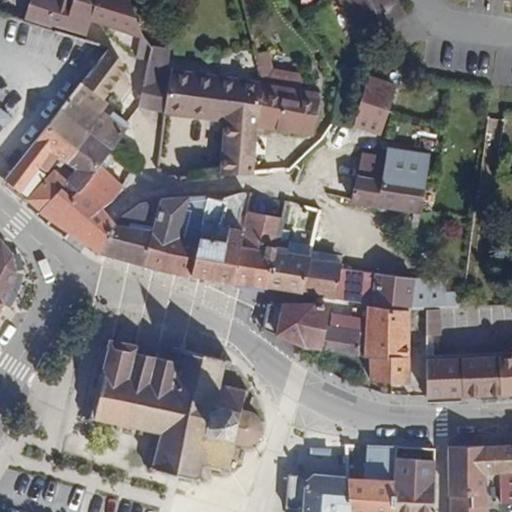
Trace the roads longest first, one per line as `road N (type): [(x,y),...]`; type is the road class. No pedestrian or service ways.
road 1 (residential): [(511,415),(352,413),(295,382),(227,329),(70,274)]
road 2 (residential): [(0,388),(70,274)]
